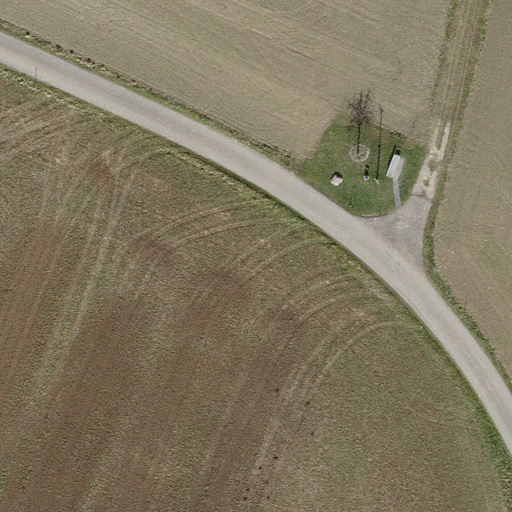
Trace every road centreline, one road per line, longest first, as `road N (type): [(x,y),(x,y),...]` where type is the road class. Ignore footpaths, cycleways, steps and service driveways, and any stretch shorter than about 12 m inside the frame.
road 1 (track): [(0,49),(251,156),(395,262)]
road 2 (track): [(472,0),(431,182),(395,262)]
road 3 (track): [(395,262),(500,402),(511,432)]
